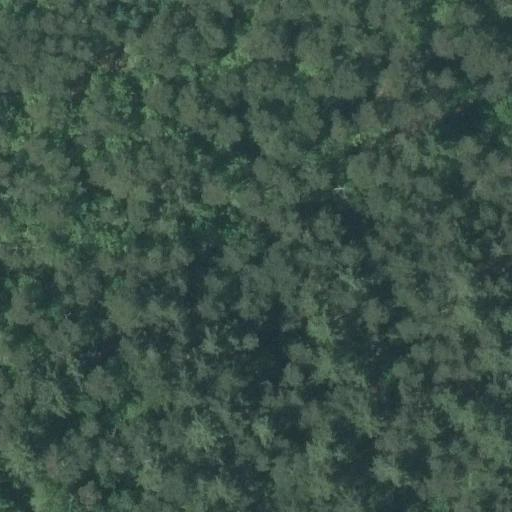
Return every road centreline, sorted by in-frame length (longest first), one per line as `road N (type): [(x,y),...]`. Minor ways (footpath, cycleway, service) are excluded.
road 1 (track): [(242,0),(219,45),(130,99)]
road 2 (track): [(130,99),(0,169)]
